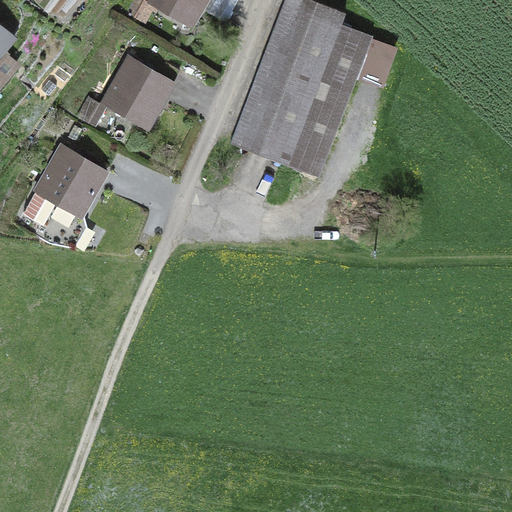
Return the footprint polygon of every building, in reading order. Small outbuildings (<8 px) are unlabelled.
[(149,0),(191,24),(205,0),(149,0)] [(372,39),(341,27),(346,13),(311,0),(286,0),(233,143),(320,176),(372,39)] [(0,23),(0,56),(16,37),(0,23)] [(129,58),(104,101),(148,126),(180,70),(150,53),(142,65),(129,58)] [(108,166),(116,151),(89,136),(81,150),(108,166)] [(62,146),(24,213),(43,224),(57,200),(81,214),(105,170),(62,146)]
